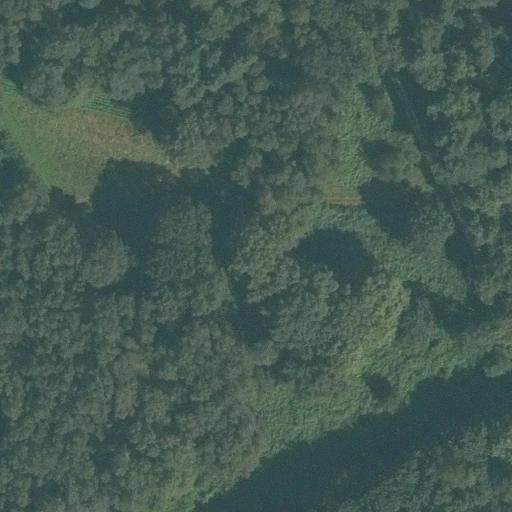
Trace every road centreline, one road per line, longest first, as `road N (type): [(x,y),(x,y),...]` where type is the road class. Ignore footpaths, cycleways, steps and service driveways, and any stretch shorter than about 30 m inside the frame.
road 1 (track): [(441,189),(350,0)]
road 2 (track): [(441,189),(511,336)]
